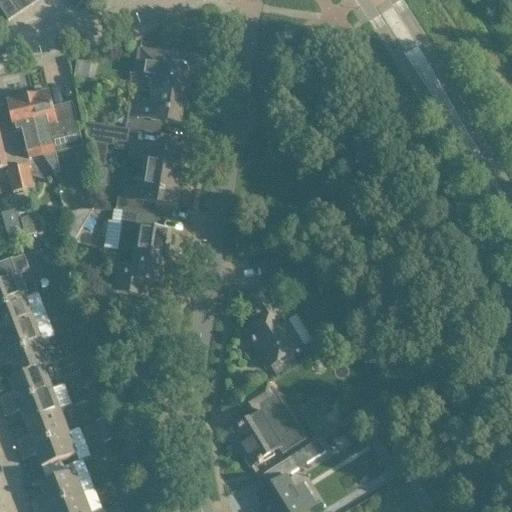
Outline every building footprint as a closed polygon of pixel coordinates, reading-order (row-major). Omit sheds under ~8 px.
[(0,0),(0,8),(9,21),(22,13),(22,12),(13,0),(0,0)] [(32,6),(28,0),(13,0),(22,12),(32,6)] [(136,69),(134,76),(143,77),(141,90),(154,92),(185,97),(189,70),(170,67),(163,66),(165,53),(139,49),(136,69)] [(74,105),(54,110),(50,92),(29,97),(42,156),(56,153),(53,139),(81,133),(74,105)] [(181,125),(185,97),(154,92),(152,107),(131,104),(127,129),(131,130),(153,134),(155,121),(181,125)] [(29,97),(7,102),(15,133),(24,131),(26,142),(30,159),(42,156),(29,97)] [(129,144),(131,130),(127,129),(127,130),(84,123),(86,129),(85,129),(88,142),(116,146),(117,142),(129,144)] [(0,169),(8,168),(0,133),(0,169)] [(147,147),(131,145),(129,158),(145,160),(143,174),(181,180),(183,167),(185,167),(186,161),(183,161),(185,153),(147,147)] [(8,170),(13,193),(35,188),(30,165),(8,170)] [(160,206),(176,208),(181,180),(147,175),(143,174),(141,187),(126,185),(124,199),(118,198),(116,211),(125,212),(149,215),(150,204),(160,206)] [(119,252),(136,254),(170,260),(171,257),(169,257),(172,234),(156,231),(159,217),(149,215),(125,212),(119,252)] [(21,219),(26,237),(38,234),(33,216),(21,219)] [(266,250),(263,274),(283,277),(299,279),(302,255),(286,253),(266,250)] [(168,262),(170,262),(170,260),(137,255),(136,254),(134,266),(117,264),(113,289),(112,291),(113,291),(146,296),(149,282),(165,285),(165,284),(164,284),(168,262)] [(0,308),(26,299),(37,295),(36,291),(29,273),(30,273),(31,272),(33,272),(32,271),(27,257),(27,256),(24,257),(3,265),(0,266),(0,308)] [(303,348),(277,307),(267,290),(246,303),(260,324),(246,332),(260,354),(257,355),(267,370),(303,348)] [(0,333),(34,321),(26,299),(0,308),(0,333)] [(0,358),(42,343),(34,321),(0,333),(0,334),(4,346),(0,347),(0,358)] [(340,328),(333,332),(337,339),(344,335),(340,328)] [(51,364),(42,343),(0,358),(0,369),(12,365),(16,378),(17,378),(45,367),(44,366),(51,364)] [(288,372),(299,395),(320,385),(310,362),(288,372)] [(45,367),(17,378),(16,378),(9,380),(14,393),(0,398),(4,408),(53,389),(45,367)] [(251,421),(234,431),(245,450),(242,452),(252,467),(259,463),(260,464),(264,462),(263,460),(278,451),(284,447),(276,433),(294,422),(278,396),(276,397),(269,385),(257,392),(240,403),(251,421)] [(26,424),(61,410),(53,389),(4,408),(7,418),(21,412),(26,424)] [(70,432),(61,410),(26,424),(31,437),(17,442),(20,451),(70,432)] [(98,422),(91,426),(88,431),(98,436),(100,430),(105,443),(119,437),(110,418),(99,423),(98,422)] [(386,431),(375,438),(392,466),(404,459),(386,431)] [(70,432),(20,451),(24,461),(38,456),(43,469),(79,455),(70,432)] [(319,441),(293,457),(296,462),(300,469),(326,453),(319,441)] [(293,457),(280,466),(263,476),(270,488),(257,496),(267,511),(308,511),(287,477),(300,469),(296,462),(293,457)] [(58,477),(40,484),(45,497),(31,503),(34,511),(35,511),(84,493),(76,471),(58,477)] [(416,495),(431,485),(425,475),(410,485),(416,495)] [(90,511),(84,493),(35,511),(90,511)]
